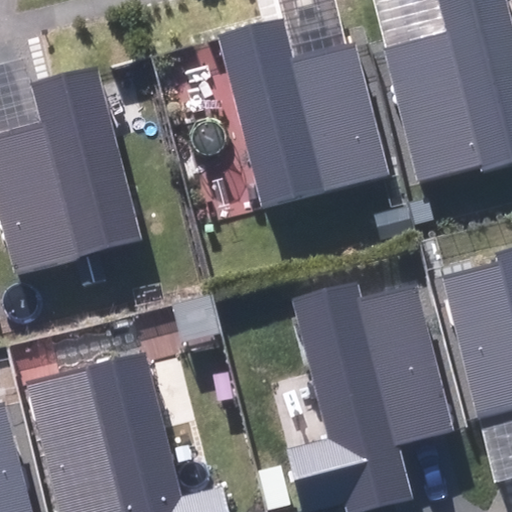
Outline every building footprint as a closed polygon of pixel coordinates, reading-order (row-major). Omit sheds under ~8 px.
[(279,0),(284,19),(293,56),(346,43),(335,0),(279,0)] [(372,0),(385,48),(448,33),(439,0),(372,0)] [(385,48),(418,179),(478,164),(480,172),(511,164),(511,31),(504,0),(439,0),(448,33),(385,48)] [(263,205),(388,172),(354,40),(346,43),(293,56),(284,19),(219,35),(263,205)] [(0,131),(40,121),(31,84),(23,57),(4,62),(0,62),(0,131)] [(0,219),(13,270),(141,238),(97,67),(31,84),(40,121),(0,131),(0,219)] [(511,246),(495,251),(498,263),(444,276),(478,419),(479,418),(511,410),(511,246)] [(346,511),(357,511),(413,498),(399,445),(422,439),(454,430),(415,285),(361,298),(358,282),(292,297),(328,439),(287,449),(302,511),(308,511),(344,504),(346,511)] [(228,511),(222,487),(181,497),(145,352),(26,381),(58,511),(228,511)] [(0,511),(31,511),(3,404),(0,404),(0,511)] [(511,476),(511,410),(479,418),(494,480),(511,476)]
